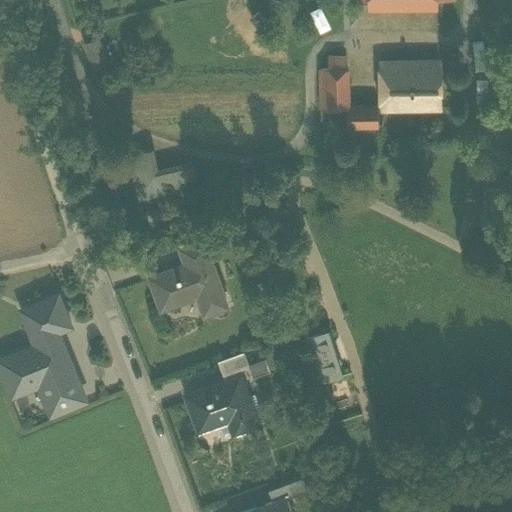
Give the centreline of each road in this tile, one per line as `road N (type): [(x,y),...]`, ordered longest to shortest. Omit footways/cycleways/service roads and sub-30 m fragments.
road 1 (residential): [(75,235),(180,511)]
road 2 (unclassified): [(75,235),(0,14)]
